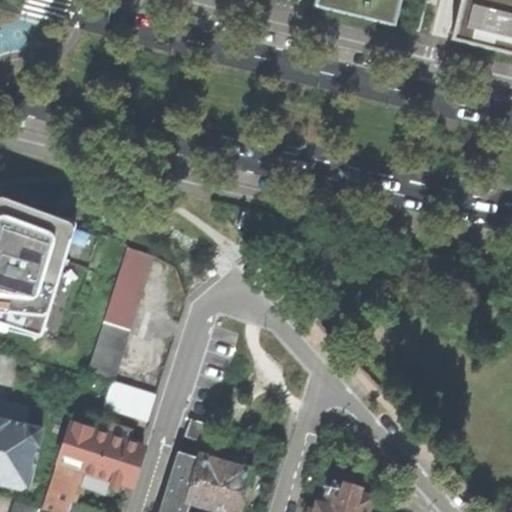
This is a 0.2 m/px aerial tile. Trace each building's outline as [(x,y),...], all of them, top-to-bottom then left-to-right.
[(340,0),(393,13),(395,0),(340,0)] [(511,0),(461,0),(453,40),(511,54),(511,0)] [(7,200),(0,218),(0,310),(59,326),(101,210),(36,184),(22,185),(12,192),(7,200)] [(152,256),(127,245),(89,373),(113,380),(116,381),(152,256)] [(156,395),(116,381),(113,380),(105,406),(148,421),(156,395)] [(0,479),(29,486),(43,428),(0,418),(0,479)] [(184,436),(211,444),(216,427),(189,419),(184,436)] [(128,442),(132,431),(110,424),(107,435),(72,424),(60,462),(59,462),(43,511),(102,511),(72,502),(80,477),(110,487),(111,485),(118,488),(120,481),(128,484),(131,474),(140,446),(128,442)] [(159,511),(186,511),(191,500),(232,511),(237,511),(243,493),(250,470),(240,467),(243,460),(214,451),(212,459),(201,456),(200,458),(178,451),(166,491),(159,511)] [(28,504),(42,509),(51,479),(38,474),(28,504)] [(342,490),(358,494),(359,489),(344,485),(342,490)] [(366,511),(370,498),(358,494),(342,490),(335,488),(329,486),(328,490),(324,504),(317,502),(313,511),(366,511)] [(10,511),(40,511),(41,510),(14,501),(10,511)]
